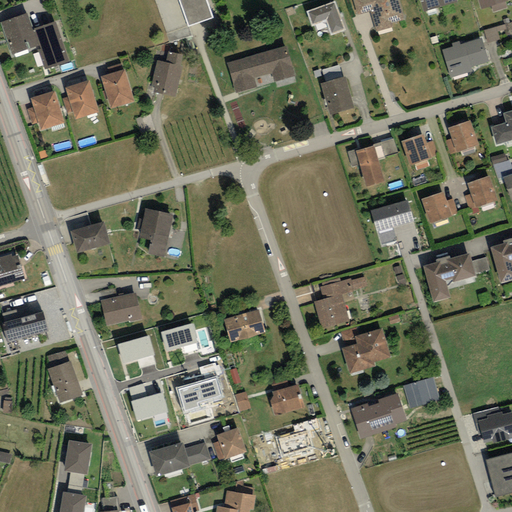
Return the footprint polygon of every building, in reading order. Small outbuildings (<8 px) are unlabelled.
[(179,0),(188,24),(213,15),(207,0),(179,0)] [(334,0),(332,0),(306,9),(312,24),(326,19),(331,33),(345,28),(334,0)] [(398,0),(352,0),(357,14),(370,10),(377,31),(393,26),(392,22),(405,18),(398,0)] [(420,0),(423,9),(453,0),(420,0)] [(27,11),(0,20),(12,54),(36,46),(44,68),(69,60),(55,20),(33,27),(27,11)] [(491,48),(511,40),(511,35),(508,25),(486,33),(491,48)] [(482,37),(443,48),(451,78),(473,71),(471,65),(489,60),(482,37)] [(286,45),(229,61),(237,91),(256,86),(253,77),(272,72),(275,80),(277,80),(295,75),(286,45)] [(183,53),(169,50),(166,61),(157,59),(151,83),(155,84),(154,90),(175,95),(183,53)] [(136,100),(125,67),(101,74),(111,107),(136,100)] [(321,81),(330,113),(354,106),(345,74),(321,81)] [(100,111),(90,78),(65,85),(75,119),(100,111)] [(64,121),(54,88),(29,96),(40,129),(64,121)] [(511,107),(503,111),(506,121),(491,125),(496,143),(507,140),(509,145),(511,143),(511,107)] [(149,118),(139,122),(143,134),(154,131),(149,118)] [(470,118),(448,126),(452,138),(456,150),(479,142),(470,118)] [(423,131),(401,139),(410,164),(438,154),(433,140),(427,142),(423,131)] [(393,137),(346,152),(350,167),(360,164),(367,185),(384,179),(377,159),(398,152),(393,137)] [(457,152),(456,150),(452,138),(445,140),(450,154),(457,152)] [(494,166),(508,163),(507,157),(493,161),(494,166)] [(417,171),(430,169),(429,163),(416,165),(417,171)] [(511,172),(503,175),(511,199),(511,172)] [(488,174),(467,181),(471,193),(465,195),(469,208),(497,198),(488,174)] [(443,189),(421,197),(429,221),(458,212),(453,198),(447,200),(443,189)] [(408,197),(371,208),(377,230),(414,219),(408,197)] [(173,212),(145,206),(139,235),(150,238),(147,251),(164,255),(173,212)] [(70,228),(77,252),(110,242),(103,218),(70,228)] [(511,237),(490,244),(501,280),(511,276),(511,237)] [(468,250),(422,263),(432,299),(450,294),(446,281),(474,273),(468,250)] [(0,283),(25,277),(18,254),(12,255),(12,252),(0,255),(0,283)] [(478,275),(490,272),(488,260),(475,262),(478,275)] [(351,278),(320,286),(323,298),(314,301),(322,328),(350,320),(342,293),(354,290),(351,278)] [(136,293),(101,301),(107,325),(141,317),(136,293)] [(345,296),(347,303),(355,301),(353,294),(345,296)] [(224,318),(230,341),(266,330),(259,308),(224,318)] [(48,329),(42,309),(1,320),(7,341),(48,329)] [(193,324),(161,333),(166,352),(198,343),(193,324)] [(340,331),(344,345),(357,341),(355,335),(353,327),(340,331)] [(382,327),(355,335),(357,341),(344,345),(342,346),(350,372),(375,364),(374,360),(391,355),(382,327)] [(148,336),(117,345),(123,365),(154,356),(148,336)] [(48,367),(59,401),(82,393),(70,359),(48,367)] [(218,376),(175,388),(181,408),(182,414),(200,409),(199,403),(224,396),(218,376)] [(433,377),(404,385),(410,407),(439,398),(433,377)] [(270,391),(276,413),(304,405),(298,383),(270,391)] [(164,392),(130,401),(136,421),(169,412),(164,392)] [(237,397),(241,410),(250,407),(246,394),(237,397)] [(367,402),(350,407),(360,437),(396,426),(387,398),(368,404),(367,402)] [(502,406),(473,412),(478,434),(481,433),(483,443),(511,435),(511,410),(503,412),(502,406)] [(295,432),(275,438),(282,460),(313,450),(308,434),(320,430),(317,418),(293,426),(295,432)] [(238,426),(216,434),(225,457),(247,449),(238,426)] [(91,442),(68,438),(64,469),(87,473),(91,442)] [(182,440),(149,449),(156,474),(189,464),(185,448),(182,440)] [(205,442),(185,448),(189,464),(210,458),(205,442)] [(511,451),(486,458),(495,495),(511,490),(511,451)] [(0,452),(0,460),(10,463),(12,456),(0,452)] [(83,511),(87,493),(63,490),(60,511),(83,511)] [(256,494),(227,490),(224,507),(216,506),(215,511),(249,511),(250,507),(254,508),(256,494)] [(101,498),(103,511),(119,511),(118,496),(101,498)] [(198,511),(195,500),(171,507),(172,511),(198,511)]
